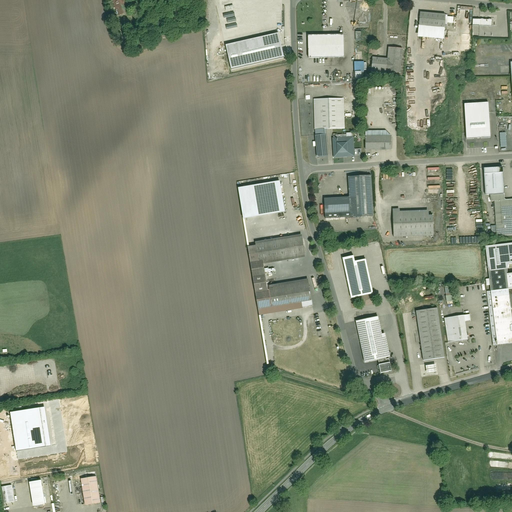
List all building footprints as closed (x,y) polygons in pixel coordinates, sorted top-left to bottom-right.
[(124,0),(114,0),(117,10),(118,10),(120,15),(128,12),(124,0)] [(418,26),(432,27),(431,37),(442,37),(443,15),(419,14),(418,26)] [(472,19),(471,27),(490,28),(491,19),(472,19)] [(281,33),(228,45),(234,69),(286,57),(281,33)] [(310,36),(310,57),(346,56),(346,35),(310,36)] [(400,74),(400,64),(403,64),(403,50),(386,50),(386,59),(370,59),(370,79),(385,79),(385,74),(400,74)] [(353,62),(354,81),(364,81),(363,62),(353,62)] [(315,99),(316,130),(346,129),(345,98),(315,99)] [(464,104),(465,140),(488,140),(487,104),(464,104)] [(362,133),(363,151),(389,151),(388,133),(362,133)] [(314,136),(315,157),(325,157),(325,135),(314,136)] [(333,158),(352,158),(351,139),(333,139),(333,158)] [(511,199),(503,199),(502,169),(483,170),(484,195),(489,195),(489,202),(495,202),(496,236),(511,235),(511,199)] [(325,199),(326,215),(352,214),(352,218),(375,217),(373,177),(350,179),(351,198),(325,199)] [(281,181),(240,188),(245,217),(286,211),(281,181)] [(394,213),(394,237),(433,236),(432,211),(394,213)] [(299,236),(247,244),(259,317),(312,308),(307,281),(266,288),(262,263),(302,257),(299,236)] [(511,274),(506,275),(505,265),(511,263),(511,244),(485,248),(495,345),(511,343),(511,330),(508,289),(511,288),(511,274)] [(356,255),(345,258),(353,298),(375,293),(367,259),(357,261),(356,255)] [(415,313),(422,361),(442,358),(436,310),(415,313)] [(366,362),(392,357),(387,332),(383,333),(380,317),(357,321),(366,362)] [(445,319),(447,343),(465,341),(464,323),(470,322),(469,317),(445,319)] [(376,367),(378,374),(389,372),(388,364),(376,367)] [(422,367),(423,375),(435,373),(434,365),(422,367)] [(78,479),(82,506),(99,503),(95,477),(78,479)] [(34,507),(45,505),(41,481),(30,483),(34,507)] [(5,504),(14,502),(12,485),(2,487),(5,504)]
